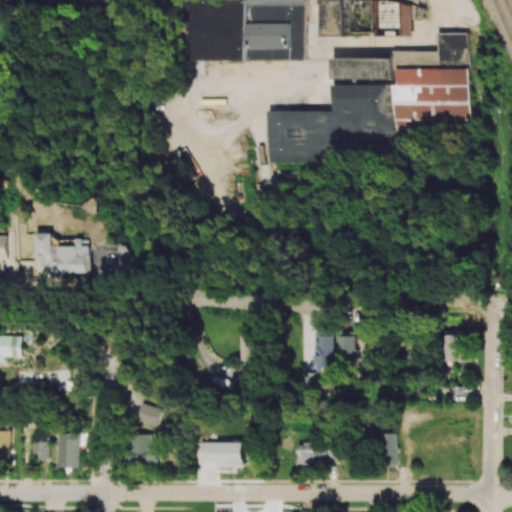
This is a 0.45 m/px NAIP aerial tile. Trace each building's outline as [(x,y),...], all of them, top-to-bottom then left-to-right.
[(177,0),(178,61),(305,61),(305,0),(177,0)] [(332,0),(333,35),(377,33),(376,1),(384,0),(383,0),(332,0)] [(468,122),(467,33),(437,33),(437,51),(400,52),(400,51),(395,51),(395,62),(408,62),(408,68),(395,69),(395,84),(392,84),(392,121),(415,121),(415,123),(468,122)] [(332,78),(392,80),(392,59),(332,58),(332,78)] [(268,163),(331,163),(331,149),(338,149),(338,131),(344,131),(344,133),(374,132),(374,144),(391,144),(391,85),(331,85),(331,110),(268,111),(268,163)] [(75,246),(52,246),(52,233),(35,233),(35,269),(52,269),(52,273),(91,273),(91,245),(82,245),(82,238),(75,238),(75,246)] [(8,235),(0,234),(0,260),(8,260),(8,235)] [(461,331),(443,331),(442,361),(460,361),(461,331)] [(333,368),(331,332),(313,332),(314,369),(333,368)] [(356,334),(338,332),(336,358),(354,360),(356,334)] [(5,357),(25,358),(25,336),(0,335),(0,363),(5,364),(5,357)] [(238,362),(257,362),(258,336),(239,335),(238,362)] [(165,409),(145,402),(139,420),(160,427),(165,409)] [(10,431),(0,430),(0,460),(10,461),(10,431)] [(59,467),(80,468),(81,434),(59,433),(59,467)] [(397,464),(398,433),(390,433),(390,463),(397,464)] [(154,434),(131,434),(132,465),(161,465),(160,448),(155,448),(154,434)] [(32,442),(32,454),(38,454),(38,459),(48,460),(49,436),(39,436),(38,442),(32,442)] [(247,443),(203,442),(203,462),(218,462),(218,467),(246,468),(247,443)] [(298,463),(337,464),(337,449),(316,448),(316,444),(299,443),(298,463)]
